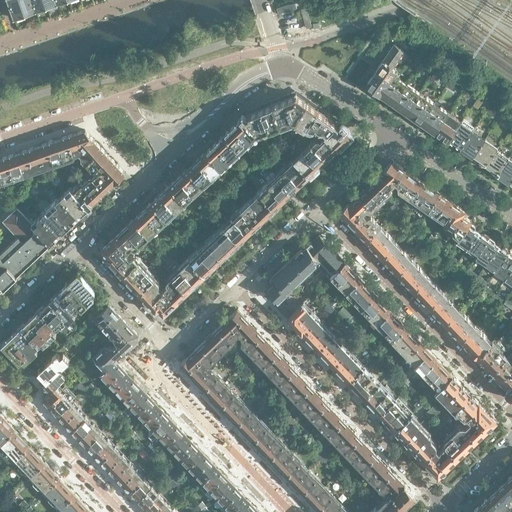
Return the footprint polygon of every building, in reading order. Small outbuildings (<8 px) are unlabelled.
[(25,14),(20,0),(7,0),(8,3),(9,4),(11,10),(11,11),(13,17),(13,18),(14,18),(15,17),(24,14),(25,14)] [(36,10),(32,0),(20,0),(25,14),(26,14),(25,13),(35,10),(36,10)] [(47,7),(44,0),(32,0),(36,10),(46,6),(46,7),(47,7)] [(392,67),(403,50),(394,44),(383,60),(392,67)] [(379,93),(392,73),(393,74),(396,69),(392,67),(383,60),(366,84),(379,93)] [(393,103),(406,83),(393,74),(392,73),(379,93),(380,94),(379,95),(384,98),(385,97),(393,103)] [(407,112),(420,93),(406,83),(393,103),(394,103),(393,104),(398,108),(399,107),(407,112)] [(421,122),(434,102),(420,93),(407,112),(408,113),(407,114),(412,117),(413,116),(421,122)] [(475,99),(468,93),(465,98),(472,103),(475,99)] [(294,118),(306,101),(296,94),(295,94),(282,100),(289,118),(289,120),(294,121),(294,118)] [(289,118),(282,100),(273,103),(281,124),(289,120),(289,118)] [(304,126),(316,108),(306,101),(294,118),(294,121),(303,127),(304,126)] [(435,132),(446,115),(448,112),(434,102),(421,122),(422,123),(421,124),(426,127),(427,126),(435,132)] [(281,124),(273,103),(262,108),(270,128),(272,132),(283,128),(281,124)] [(270,128),(262,108),(245,115),(245,114),(244,114),(244,113),(243,113),(242,113),(243,115),(258,131),(259,132),(262,129),(264,131),(270,128)] [(336,122),(316,108),(304,126),(308,129),(313,128),(314,127),(317,129),(321,129),(325,132),(336,122)] [(258,131),(243,115),(242,113),(241,114),(241,115),(241,116),(232,125),(247,141),(258,131)] [(447,140),(459,123),(446,115),(435,132),(447,140)] [(350,135),(346,129),(345,130),(343,128),(344,127),(344,126),(344,125),(344,124),(343,124),(342,124),(341,124),(341,125),(336,122),(325,132),(323,134),(336,148),(343,142),(350,135)] [(460,149),(471,132),(459,123),(447,140),(460,149)] [(247,141),(232,125),(223,133),(238,149),(247,141)] [(82,148),(93,138),(85,129),(77,132),(82,148)] [(82,148),(77,132),(57,139),(64,160),(69,158),(68,155),(78,152),(82,148)] [(472,157),(483,140),(471,132),(460,149),(460,151),(464,153),(466,153),(472,157)] [(238,149),(223,133),(214,141),(229,158),(238,149)] [(336,148),(323,134),(319,138),(318,137),(316,137),(310,142),(326,159),(336,148)] [(93,138),(82,148),(78,152),(93,168),(108,154),(93,138)] [(64,160),(57,139),(37,146),(44,166),(49,165),(48,162),(58,159),(59,161),(64,160)] [(484,165),(495,149),(496,149),(483,140),(472,157),(484,165)] [(229,158),(214,141),(205,150),(221,166),(229,158)] [(326,159),(310,142),(301,151),(317,167),(326,159)] [(268,151),(270,149),(266,145),(260,150),(264,155),(265,154),(268,151)] [(44,166),(37,146),(17,152),(24,173),(29,172),(28,169),(38,166),(39,168),(44,166)] [(497,174),(508,157),(495,149),(484,165),(484,166),(497,174)] [(221,166),(205,150),(197,158),(212,174),(221,166)] [(317,167),(301,151),(292,159),(308,175),(317,167)] [(24,173),(17,152),(0,158),(0,169),(4,180),(9,178),(8,176),(18,172),(19,175),(24,173)] [(124,172),(108,154),(93,168),(96,171),(100,169),(113,183),(124,172)] [(509,183),(511,178),(511,160),(508,157),(497,174),(497,175),(497,177),(501,179),(502,179),(502,178),(509,183)] [(212,174),(197,158),(187,167),(203,183),(212,174)] [(308,175),(292,159),(283,167),(299,184),(308,175)] [(394,183),(404,169),(393,161),(382,171),(373,180),(386,193),(392,188),(390,187),(394,183)] [(203,183),(187,167),(178,175),(194,191),(203,183)] [(299,184),(283,167),(275,175),(291,192),(291,191),(292,191),(295,189),(295,188),(299,184)] [(97,197),(113,183),(100,169),(96,171),(87,179),(86,177),(82,181),(97,197)] [(411,196),(422,181),(404,169),(394,183),(397,184),(398,189),(405,194),(406,193),(411,196)] [(194,191),(178,175),(169,184),(185,200),(194,191)] [(291,192),(275,175),(266,184),(282,200),(286,196),(288,196),(290,194),(290,193),(291,192)] [(382,197),(386,193),(373,180),(359,194),(372,208),(376,203),(377,205),(383,199),(382,197)] [(97,197),(82,181),(76,187),(75,186),(72,189),(88,206),(97,197)] [(428,208),(439,193),(422,181),(411,196),(416,200),(415,201),(422,206),(423,205),(428,208)] [(185,200),(169,184),(160,192),(176,208),(185,200)] [(282,200),(266,184),(258,191),(274,208),(275,207),(276,207),(278,205),(279,203),(282,200)] [(88,206),(72,189),(69,186),(60,195),(78,215),(88,206)] [(274,208),(258,191),(250,199),(266,216),(270,212),(271,212),(274,209),(274,208)] [(176,208),(160,192),(151,200),(167,217),(176,208)] [(446,220),(457,205),(439,193),(428,208),(433,212),(432,213),(440,218),(441,217),(446,220)] [(369,210),(372,208),(359,194),(350,202),(350,201),(339,212),(351,224),(363,212),(363,213),(366,210),(369,210)] [(18,208),(28,199),(24,195),(14,204),(17,207),(18,208)] [(78,215),(60,195),(50,203),(69,224),(78,215)] [(266,216),(250,199),(241,207),(257,224),(258,224),(259,224),(261,221),(261,220),(266,216)] [(167,217),(151,200),(148,203),(143,209),(158,225),(167,217)] [(69,224),(50,203),(40,212),(59,232),(69,224)] [(471,221),(462,215),(465,211),(457,205),(446,220),(451,224),(450,225),(453,227),(452,229),(452,231),(460,237),(468,225),(471,221)] [(31,222),(18,208),(17,207),(3,220),(18,235),(0,251),(0,288),(3,285),(4,286),(17,273),(17,272),(49,242),(31,222)] [(257,224),(241,207),(232,216),(248,232),(253,228),(254,228),(256,226),(256,225),(257,224)] [(158,225),(143,209),(134,217),(149,233),(158,225)] [(59,232),(40,212),(31,222),(49,242),(59,232)] [(379,227),(375,222),(376,221),(371,215),(369,215),(367,217),(363,213),(363,212),(351,224),(365,240),(379,227),(379,226),(379,227)] [(248,232),(232,216),(224,224),(240,241),(240,240),(241,240),(244,238),(244,237),(248,232)] [(149,233),(134,217),(125,226),(140,242),(149,233)] [(240,241),(224,224),(215,232),(231,249),(235,245),(236,245),(239,243),(239,241),(240,241)] [(467,248),(478,232),(475,230),(474,227),(471,224),(468,225),(460,237),(457,241),(467,248)] [(140,242),(125,226),(114,236),(127,249),(132,245),(133,246),(135,246),(140,242)] [(395,243),(390,238),(392,237),(385,230),(384,232),(379,227),(365,240),(381,256),(395,243)] [(231,249),(215,232),(206,240),(222,257),(223,257),(224,257),(226,254),(226,253),(231,249)] [(477,255),(489,237),(484,234),(481,234),(478,232),(467,248),(477,255)] [(287,291),(316,263),(314,262),(318,258),(332,274),(345,262),(319,235),(311,242),(306,246),(307,247),(304,250),(302,247),(269,278),(274,283),(267,290),(276,300),(278,301),(280,299),(288,292),(287,291)] [(112,264),(126,251),(127,249),(114,236),(99,250),(104,255),(103,256),(103,257),(104,257),(104,258),(105,258),(106,258),(112,264)] [(435,246),(439,241),(434,237),(430,241),(435,246)] [(487,262),(498,246),(495,244),(494,241),(494,240),(489,237),(477,255),(487,262)] [(222,257),(206,240),(198,249),(214,265),(218,261),(219,261),(222,259),(222,258),(222,257)] [(411,260),(406,255),(407,253),(401,247),(400,248),(395,243),(381,256),(397,273),(411,260)] [(497,269),(508,253),(507,250),(507,249),(504,247),(504,248),(501,248),(498,246),(487,262),(497,269)] [(214,265),(198,249),(189,257),(189,258),(205,274),(214,265)] [(121,274),(138,259),(133,254),(131,254),(130,255),(126,251),(112,264),(121,274)] [(507,276),(511,268),(511,252),(510,251),(510,252),(508,253),(497,269),(507,276)] [(458,261),(448,254),(445,258),(455,265),(458,261)] [(205,274),(189,258),(181,266),(196,282),(205,274)] [(130,283),(146,268),(138,259),(121,274),(130,283)] [(427,276),(422,271),(423,270),(417,263),(416,265),(411,260),(397,273),(413,289),(427,276)] [(468,268),(458,261),(455,265),(465,272),(468,268)] [(345,262),(332,274),(330,276),(346,292),(360,278),(345,262)] [(196,282),(181,266),(172,275),(187,291),(196,282)] [(139,292),(155,276),(146,268),(130,283),(139,292)] [(478,275),(468,268),(465,272),(475,279),(478,275)] [(95,289),(77,270),(67,280),(88,301),(94,295),(92,293),(95,289)] [(187,291),(172,275),(167,280),(167,282),(168,283),(163,287),(176,301),(187,291)] [(488,282),(478,275),(475,279),(479,281),(484,285),(485,285),(486,285),(488,282)] [(148,302),(162,289),(158,285),(159,283),(159,281),(155,276),(139,292),(148,302)] [(442,293),(438,288),(439,287),(433,280),(431,281),(427,276),(413,289),(429,306),(442,293)] [(391,310),(360,278),(346,292),(376,324),(391,310)] [(88,301),(67,280),(58,288),(76,307),(79,304),(82,307),(88,301)] [(479,289),(484,285),(479,281),(475,284),(479,289)] [(496,292),(486,285),(485,285),(483,289),(493,296),(496,292)] [(161,316),(176,301),(163,287),(162,289),(148,302),(154,308),(154,309),(154,310),(154,311),(155,311),(156,311),(157,311),(161,316)] [(76,307),(58,288),(49,297),(69,319),(75,313),(73,310),(76,307)] [(506,299),(496,292),(493,296),(503,303),(506,299)] [(458,310),(453,304),(455,303),(448,297),(447,298),(442,293),(429,306),(444,323),(458,310)] [(69,319),(49,297),(39,306),(57,325),(60,322),(63,325),(69,319)] [(292,312),(280,299),(278,301),(276,300),(273,303),(287,317),(292,312)] [(511,303),(506,299),(503,303),(511,308),(511,303)] [(302,302),(292,312),(287,317),(302,333),(317,319),(302,302)] [(100,325),(116,311),(108,303),(93,317),(100,325)] [(57,325),(39,306),(30,315),(50,337),(56,331),(54,328),(57,325)] [(253,325),(237,309),(228,317),(229,317),(226,320),(239,333),(242,336),(253,325)] [(406,326),(391,310),(376,324),(392,340),(406,326)] [(474,326),(469,321),(471,320),(464,313),(463,315),(458,310),(444,323),(460,339),(474,326)] [(130,326),(116,311),(100,325),(114,339),(115,341),(130,326)] [(50,337),(30,315),(20,324),(38,343),(41,340),(44,342),(50,337)] [(333,335),(317,319),(302,333),(318,349),(333,335)] [(222,350),(238,334),(239,333),(226,320),(209,336),(222,350)] [(38,343),(20,324),(11,333),(31,354),(37,348),(35,346),(38,343)] [(270,342),(253,325),(242,336),(241,340),(256,355),(270,342)] [(115,359),(137,338),(137,334),(130,326),(115,341),(114,339),(110,343),(105,338),(102,342),(105,345),(93,356),(105,368),(115,359)] [(422,342),(406,326),(392,340),(407,356),(422,342)] [(490,343),(485,338),(486,337),(480,330),(479,331),(474,326),(460,339),(476,356),(490,343)] [(86,339),(79,331),(71,339),(78,346),(81,344),(86,339)] [(31,354),(11,333),(1,342),(19,361),(23,358),(25,360),(31,354)] [(348,351),(333,335),(318,349),(333,365),(348,351)] [(205,366),(222,350),(209,336),(192,352),(205,366)] [(507,356),(503,353),(502,354),(494,346),(496,345),(492,341),(490,343),(476,356),(491,371),(507,356)] [(286,359),(270,342),(256,355),(272,373),(280,366),(286,359)] [(437,358),(422,342),(407,356),(422,372),(437,358)] [(90,353),(81,344),(78,346),(80,348),(87,356),(90,353)] [(87,356),(80,348),(76,351),(84,359),(87,356)] [(48,379),(57,370),(69,358),(63,352),(60,354),(57,351),(38,369),(48,379)] [(363,367),(348,351),(333,365),(348,381),(363,367)] [(207,369),(205,366),(192,352),(189,355),(180,364),(196,380),(207,369)] [(511,380),(511,365),(509,361),(510,360),(507,356),(491,371),(505,387),(511,380)] [(452,374),(437,358),(422,372),(438,388),(452,374)] [(129,375),(115,359),(105,368),(100,373),(115,388),(129,375)] [(302,377),(286,359),(280,366),(272,373),(289,390),(302,377)] [(379,383),(363,367),(348,381),(364,397),(379,383)] [(226,384),(211,369),(207,369),(196,380),(212,398),(226,384)] [(56,385),(66,376),(63,372),(61,374),(57,370),(48,379),(42,384),(43,386),(43,387),(45,389),(46,389),(49,392),(56,385)] [(445,400),(461,384),(452,374),(438,388),(436,390),(445,400)] [(144,390),(129,375),(115,388),(129,404),(144,390)] [(319,394),(302,377),(289,390),(305,407),(319,394)] [(394,399),(379,383),(364,397),(379,414),(394,399)] [(242,402),(226,384),(212,398),(228,415),(242,402)] [(454,410),(471,394),(461,384),(445,400),(454,410)] [(71,400),(56,385),(49,392),(44,396),(43,401),(56,414),(71,400)] [(158,405),(144,390),(129,404),(144,419),(158,405)] [(335,411),(319,394),(305,407),(321,424),(335,411)] [(467,417),(472,413),(481,404),(471,394),(454,410),(456,411),(459,412),(464,417),(467,417)] [(409,415),(394,399),(379,414),(394,430),(409,415)] [(85,415),(71,400),(56,414),(66,424),(66,426),(68,428),(69,428),(71,429),(85,415)] [(259,419),(242,402),(228,415),(245,432),(259,419)] [(496,420),(481,404),(472,413),(487,429),(496,420)] [(173,421),(158,405),(144,419),(158,434),(173,421)] [(351,428),(335,411),(321,424),(337,441),(351,428)] [(15,429),(0,413),(0,441),(1,442),(15,429)] [(487,429),(472,413),(467,417),(468,417),(471,420),(466,425),(464,425),(477,438),(487,429)] [(403,439),(420,423),(411,414),(409,415),(394,430),(403,439)] [(100,431),(85,415),(71,429),(72,431),(72,432),(74,434),(75,434),(85,445),(100,431)] [(275,436),(259,419),(245,432),(261,449),(275,436)] [(188,436),(173,421),(158,434),(173,450),(188,436)] [(412,449),(429,433),(420,423),(403,439),(412,449)] [(477,438),(464,425),(460,424),(452,432),(467,448),(477,438)] [(368,445),(351,428),(337,441),(354,458),(368,445)] [(29,445),(14,429),(0,442),(0,449),(12,462),(16,458),(29,445)] [(114,446),(100,431),(85,445),(95,455),(95,456),(97,458),(98,458),(100,460),(114,446)] [(467,448),(452,432),(444,440),(444,444),(457,458),(467,448)] [(436,447),(436,443),(431,438),(431,435),(429,433),(412,449),(423,460),(431,452),(436,447)] [(202,451),(188,436),(173,450),(188,465),(202,451)] [(291,453),(275,436),(261,449),(277,466),(291,453)] [(457,458),(444,444),(444,446),(439,450),(436,447),(431,452),(447,467),(457,458)] [(45,461),(29,445),(16,458),(20,462),(18,464),(18,466),(23,471),(25,471),(27,470),(31,474),(45,461)] [(384,462),(368,445),(354,458),(370,475),(384,462)] [(129,461),(114,446),(100,460),(101,462),(102,463),(103,465),(104,465),(114,475),(129,461)] [(158,457),(150,448),(147,451),(148,452),(155,460),(158,457)] [(217,466),(202,451),(188,465),(202,480),(217,466)] [(447,467),(431,452),(423,460),(438,475),(447,467)] [(307,470),(291,453),(277,466),(294,483),(307,470)] [(60,477),(45,461),(31,474),(35,478),(34,480),(34,482),(38,487),(40,487),(42,485),(46,490),(60,477)] [(144,477),(129,461),(114,475),(125,486),(125,487),(126,489),(128,489),(129,491),(144,477)] [(400,479),(384,462),(370,475),(385,491),(389,491),(400,479)] [(231,482),(217,466),(202,480),(217,495),(231,482)] [(324,487),(307,470),(294,483),(310,500),(324,487)] [(75,493),(60,477),(46,490),(50,494),(49,496),(49,498),(53,503),(55,503),(57,501),(61,506),(75,493)] [(158,492),(144,477),(129,491),(130,492),(131,493),(132,495),(134,495),(144,506),(158,492)] [(416,496),(400,479),(389,491),(392,494),(392,493),(405,507),(416,496)] [(511,502),(511,486),(506,480),(497,488),(511,503),(511,502)] [(246,497),(231,482),(217,495),(231,511),(246,497)] [(331,511),(340,504),(324,487),(310,500),(320,511),(331,511)] [(511,503),(497,488),(488,496),(502,511),(503,511),(511,503)] [(167,511),(173,507),(158,492),(144,506),(149,511),(167,511)] [(86,511),(90,509),(75,493),(61,506),(65,510),(64,511),(63,511),(86,511)] [(392,493),(392,494),(383,502),(392,511),(399,511),(405,507),(392,493)] [(502,511),(488,496),(480,505),(486,511),(497,511),(499,511),(502,511)] [(10,501),(6,498),(6,497),(2,501),(8,507),(11,503),(10,501)] [(260,511),(246,497),(231,511),(232,511),(260,511)] [(33,509),(39,503),(36,499),(30,505),(33,509)] [(392,511),(383,502),(378,507),(376,505),(373,508),(375,511),(392,511)]
